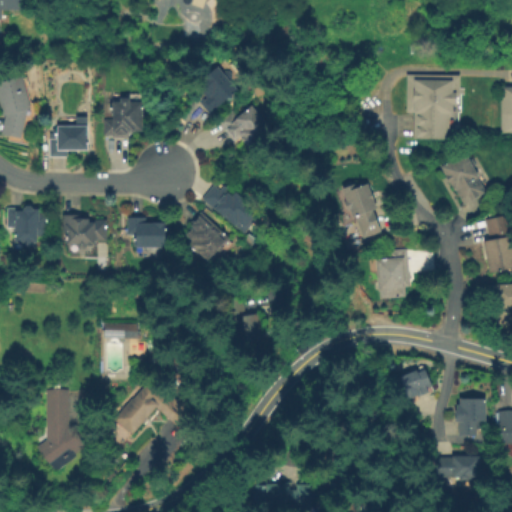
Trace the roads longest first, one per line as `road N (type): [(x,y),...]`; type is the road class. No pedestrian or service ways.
road 1 (tertiary): [(511,361),(381,331),(327,341),(284,376),(211,468),(179,492),(124,511)]
road 2 (residential): [(441,342),(458,277),(444,239),(386,156)]
road 3 (residential): [(0,168),(20,179),(130,184),(168,172)]
